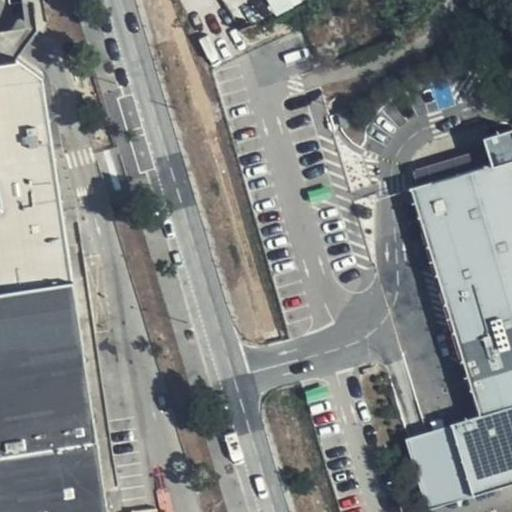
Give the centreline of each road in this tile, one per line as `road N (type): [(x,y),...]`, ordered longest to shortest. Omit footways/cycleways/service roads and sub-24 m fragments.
road 1 (unclassified): [(132,0),(285,511)]
road 2 (unknown): [(44,229),(37,107),(64,53)]
road 3 (unknown): [(0,475),(35,468),(58,451),(58,378)]
